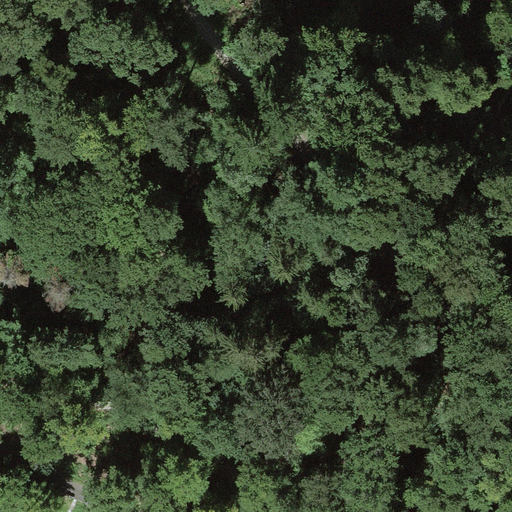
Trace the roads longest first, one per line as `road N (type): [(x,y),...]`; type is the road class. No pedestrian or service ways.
road 1 (track): [(252,0),(272,43),(454,257),(511,299)]
road 2 (track): [(0,377),(267,511)]
road 3 (residential): [(115,511),(0,450)]
